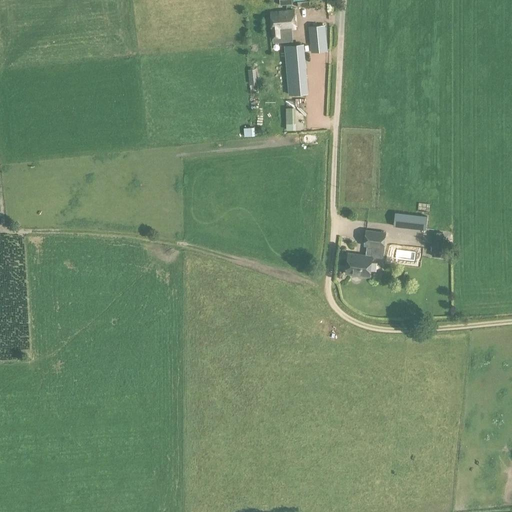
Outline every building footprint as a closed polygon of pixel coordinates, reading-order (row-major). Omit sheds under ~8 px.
[(280,30),(296,28),(294,10),(270,12),(272,30),(273,38),(280,37),(280,30)] [(309,26),(311,52),(328,51),(325,25),(309,26)] [(302,45),(285,46),(287,71),(304,69),(302,45)] [(296,123),(295,108),(286,108),(287,124),(296,123)] [(428,217),(396,213),(394,227),(426,230),(428,217)] [(353,231),(355,240),(361,238),(359,230),(353,231)] [(373,247),(384,248),(386,233),(366,231),(364,246),(367,246),(366,256),(349,254),(346,274),(370,277),(372,257),(373,247)] [(435,233),(433,257),(442,258),(444,234),(435,233)]
